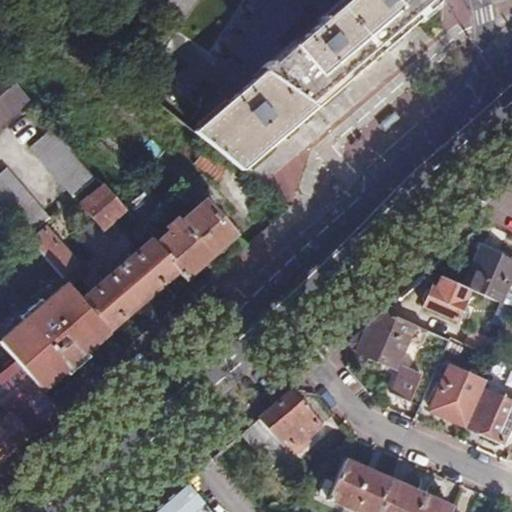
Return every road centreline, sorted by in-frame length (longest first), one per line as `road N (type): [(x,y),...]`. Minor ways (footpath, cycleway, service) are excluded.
road 1 (residential): [(267,301),(363,418),(511,485)]
road 2 (primary): [(267,301),(431,151)]
road 3 (primary): [(32,511),(154,404)]
road 4 (primary): [(154,404),(267,301)]
road 5 (residential): [(154,404),(249,511)]
